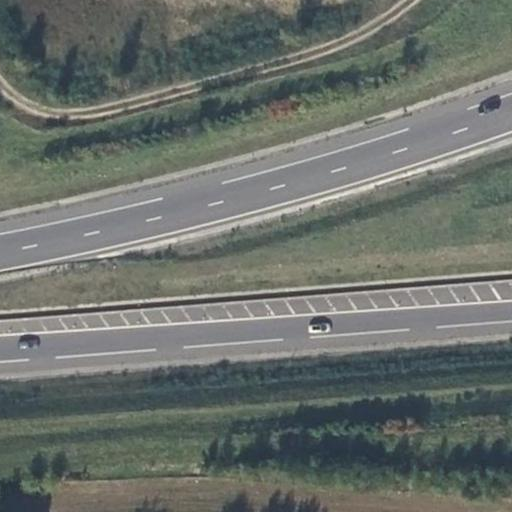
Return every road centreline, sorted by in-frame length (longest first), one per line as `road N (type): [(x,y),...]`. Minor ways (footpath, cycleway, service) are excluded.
road 1 (trunk): [(511,112),(206,206),(0,252)]
road 2 (trunk): [(0,350),(511,312)]
road 3 (track): [(0,88),(56,115),(105,111),(303,57),(412,0)]
